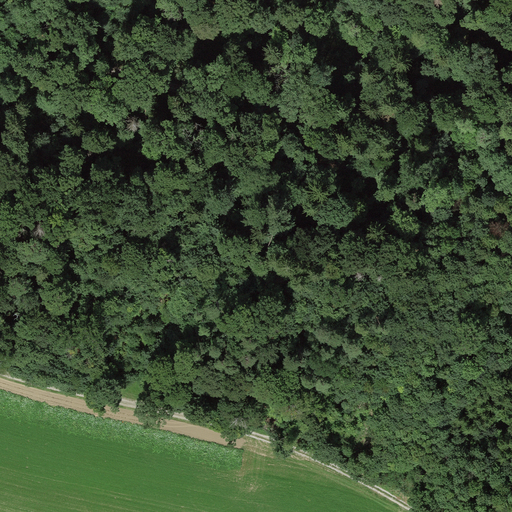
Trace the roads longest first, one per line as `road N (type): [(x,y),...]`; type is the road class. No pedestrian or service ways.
road 1 (track): [(511,128),(345,118),(235,101),(116,70),(0,24)]
road 2 (track): [(415,511),(286,446),(0,372)]
